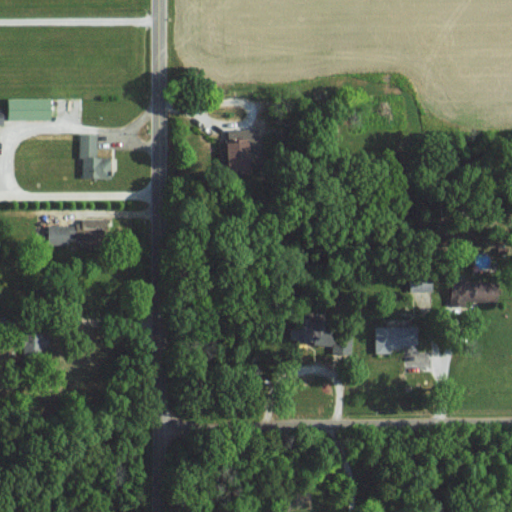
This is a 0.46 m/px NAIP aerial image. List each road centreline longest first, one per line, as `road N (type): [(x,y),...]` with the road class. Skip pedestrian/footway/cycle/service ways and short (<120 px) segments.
road 1 (residential): [(160,511),(159,0)]
road 2 (residential): [(511,422),(161,430)]
